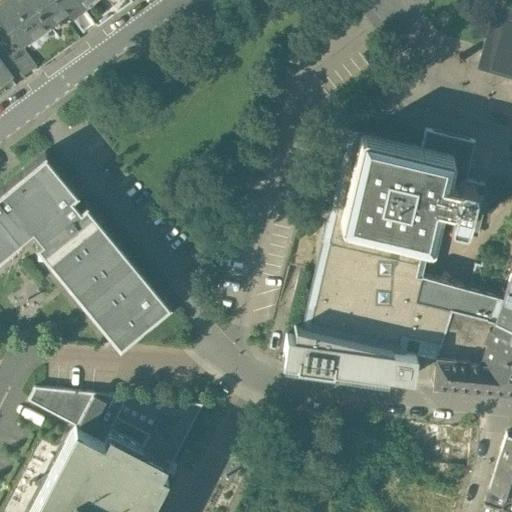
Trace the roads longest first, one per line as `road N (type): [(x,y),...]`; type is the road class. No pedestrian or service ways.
road 1 (residential): [(207,330),(251,373),(279,383),(500,410)]
road 2 (residential): [(170,0),(0,130)]
road 3 (residential): [(394,19),(442,77),(511,115)]
